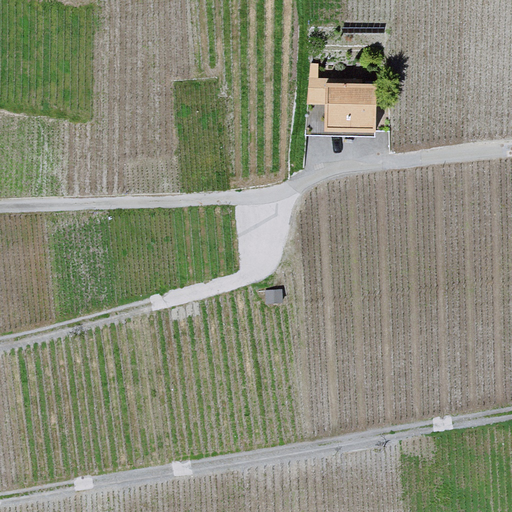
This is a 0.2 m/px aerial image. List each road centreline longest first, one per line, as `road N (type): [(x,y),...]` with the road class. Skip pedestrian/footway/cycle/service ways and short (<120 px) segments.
road 1 (track): [(511,410),(0,497)]
road 2 (track): [(0,340),(224,285),(250,269),(267,239),(272,197)]
road 3 (track): [(0,206),(272,197),(314,176)]
road 4 (residential): [(314,176),(511,149)]
